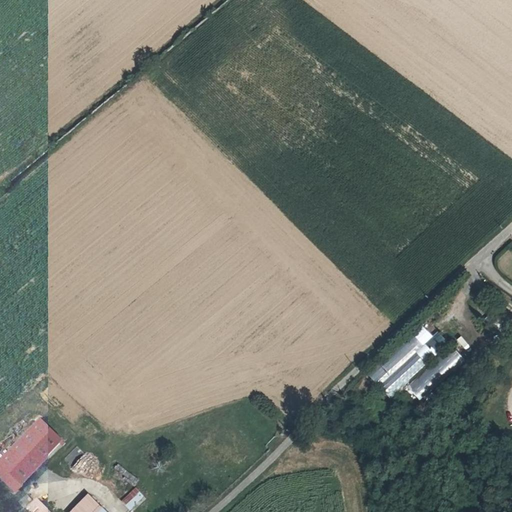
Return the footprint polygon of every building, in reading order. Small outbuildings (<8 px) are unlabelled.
[(420,323),(366,372),(387,399),(403,385),(420,401),(466,358),(439,328),(431,334),(420,323)] [(0,478),(11,490),(15,493),(22,484),(33,473),(65,440),(40,417),(0,458),(0,478)] [(105,445),(109,437),(94,430),(90,438),(105,445)] [(127,458),(125,464),(136,468),(138,462),(127,458)] [(102,479),(120,497),(137,481),(119,462),(102,479)] [(143,495),(133,485),(118,500),(128,509),(143,495)] [(51,511),(39,501),(36,497),(25,508),(29,511),(51,511)] [(92,511),(99,506),(94,501),(83,511),(92,511)]
